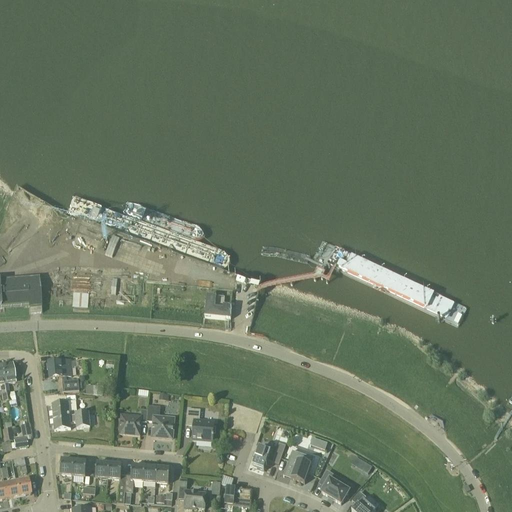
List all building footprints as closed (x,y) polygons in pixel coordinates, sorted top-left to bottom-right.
[(120,239),(117,247),(137,255),(140,247),(120,239)] [(511,344),(329,241),(312,270),(511,382),(511,344)] [(141,248),(139,256),(159,262),(161,254),(141,248)] [(41,314),(38,279),(0,282),(0,308),(1,309),(29,307),(29,315),(41,314)] [(73,293),(73,307),(89,308),(89,293),(73,293)] [(205,319),(231,321),(232,308),(224,308),(225,300),(207,298),(205,319)] [(48,365),(46,366),(47,371),(49,372),(50,381),(63,379),(64,394),(80,393),(79,382),(67,383),(67,379),(72,378),(71,362),(61,363),(48,364),(48,365)] [(12,365),(1,367),(4,386),(6,395),(8,403),(12,403),(10,394),(9,395),(8,386),(16,384),(12,365)] [(94,388),(93,396),(103,397),(103,388),(94,388)] [(69,403),(69,405),(52,407),(55,433),(71,431),(70,425),(76,424),(77,431),(90,429),(89,414),(75,415),(75,413),(77,412),(76,402),(69,403)] [(148,408),(148,412),(147,424),(154,424),(153,439),(172,441),(174,421),(160,420),(161,409),(148,408)] [(192,432),(193,432),(193,442),(213,444),(213,439),(214,439),(214,436),(213,436),(214,424),(200,423),(201,411),(188,410),(186,427),(192,428),(192,432)] [(140,438),(141,424),(147,425),(147,424),(148,412),(142,412),(141,419),(121,417),(120,436),(140,438)] [(28,427),(20,428),(22,439),(30,437),(28,427)] [(13,444),(11,431),(2,432),(4,445),(13,444)] [(26,440),(14,442),(16,451),(28,449),(26,440)] [(320,443),(318,450),(325,453),(328,445),(320,443)] [(264,473),(271,453),(260,449),(253,469),(264,473)] [(276,457),(273,465),(279,467),(282,459),(284,453),(278,451),(276,457)] [(293,453),(288,466),(295,468),(291,481),(305,486),(312,467),(314,460),(300,455),(293,453)] [(355,459),(352,467),(371,475),(374,468),(355,459)] [(14,462),(15,468),(19,468),(21,476),(26,475),(23,460),(14,462)] [(60,477),(73,478),(74,463),(62,462),(60,477)] [(74,463),(73,478),(85,479),(87,464),(74,463)] [(95,480),(108,481),(110,466),(97,464),(95,480)] [(110,466),(108,481),(120,482),(118,506),(124,507),(126,478),(121,477),(122,467),(110,466)] [(126,478),(124,507),(125,507),(125,506),(129,506),(130,500),(131,500),(132,495),(133,496),(134,483),(143,484),(145,469),(132,468),(131,478),(126,478)] [(145,469),(143,484),(156,485),(157,470),(145,469)] [(157,470),(156,485),(169,486),(170,471),(157,470)] [(327,474),(320,486),(325,489),(322,495),(328,499),(335,502),(341,506),(349,493),(337,486),(340,481),(327,474)] [(224,478),(222,485),(231,487),(233,480),(224,478)] [(188,489),(189,481),(181,480),(180,488),(188,489)] [(28,481),(16,484),(19,498),(31,496),(28,481)] [(16,484),(4,486),(7,501),(19,498),(16,484)] [(213,484),(212,496),(220,497),(221,484),(213,484)] [(252,494),(227,491),(225,507),(226,508),(226,507),(249,509),(250,509),(251,494),(252,494)] [(205,511),(206,496),(198,495),(198,493),(186,492),(185,511),(191,511),(192,511),(193,510),(205,511)] [(354,511),(374,511),(364,502),(366,499),(360,494),(352,503),(358,508),(354,511)]
